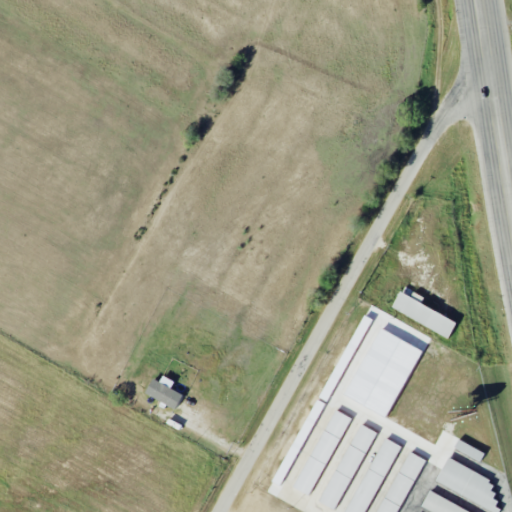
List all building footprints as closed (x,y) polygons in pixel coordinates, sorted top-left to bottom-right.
[(420,304),(424,297),(413,292),(411,296),(399,291),(390,310),(449,336),(456,321),(420,304)] [(275,483),(282,487),(343,366),(356,372),(380,324),(360,314),(275,483)] [(345,397),(389,417),(420,348),(377,328),(345,397)] [(145,394),(176,407),(182,392),(151,379),(145,394)] [(348,416),(331,409),(296,489),(312,496),(348,416)] [(376,432),(361,424),(318,501),(334,510),(376,432)] [(347,511),(367,511),(397,444),(381,437),(347,511)] [(454,448),(480,462),(484,453),(458,439),(454,448)] [(396,511),(424,460),(408,451),(376,511),(396,511)] [(434,485),(499,511),(500,509),(495,507),(499,498),(490,494),(496,481),(445,459),(434,485)] [(469,511),(428,492),(420,508),(427,511),(469,511)]
